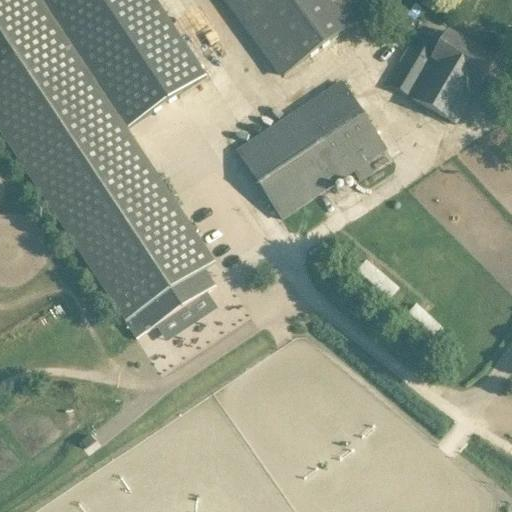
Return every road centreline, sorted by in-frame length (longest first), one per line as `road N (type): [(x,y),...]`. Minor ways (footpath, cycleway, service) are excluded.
road 1 (track): [(0,398),(47,373),(148,382),(309,293)]
road 2 (track): [(471,423),(309,293)]
